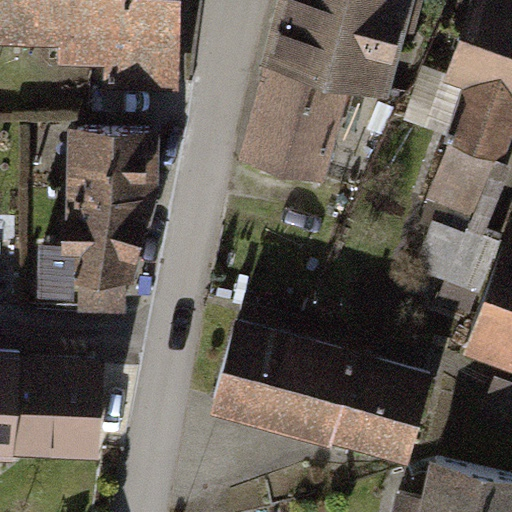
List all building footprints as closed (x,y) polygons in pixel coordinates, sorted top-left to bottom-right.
[(0,0),(0,39),(45,41),(44,61),(115,61),(114,86),(172,87),(173,0),(0,0)] [(418,0),(283,0),(242,153),(332,177),(358,80),(394,90),(418,0)] [(511,79),(511,0),(453,0),(428,75),(458,88),(441,138),(488,158),(511,79)] [(149,127),(52,119),(37,309),(118,316),(125,224),(141,225),(149,127)] [(511,223),(499,218),(452,350),(511,371),(511,223)] [(420,371),(222,319),(198,411),(396,462),(420,371)] [(0,451),(84,457),(91,359),(9,354),(10,340),(0,339),(0,451)] [(511,511),(511,453),(421,434),(413,470),(400,467),(390,511),(511,511)]
